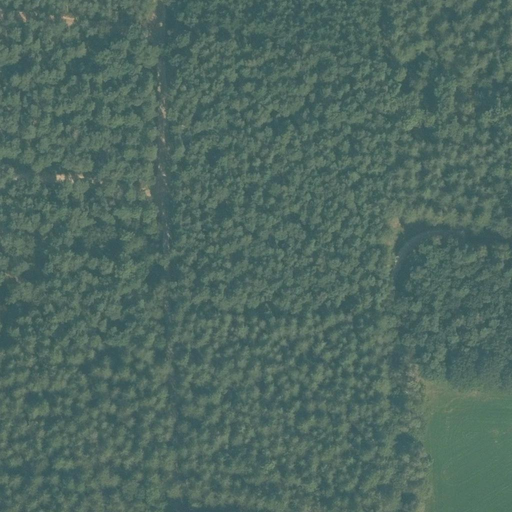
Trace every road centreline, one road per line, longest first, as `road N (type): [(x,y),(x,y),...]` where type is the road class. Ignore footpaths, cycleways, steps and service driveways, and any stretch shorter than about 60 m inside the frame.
road 1 (track): [(173,511),(152,0)]
road 2 (track): [(511,246),(393,238),(394,511)]
road 3 (track): [(160,181),(0,170)]
road 4 (track): [(0,10),(153,26)]
